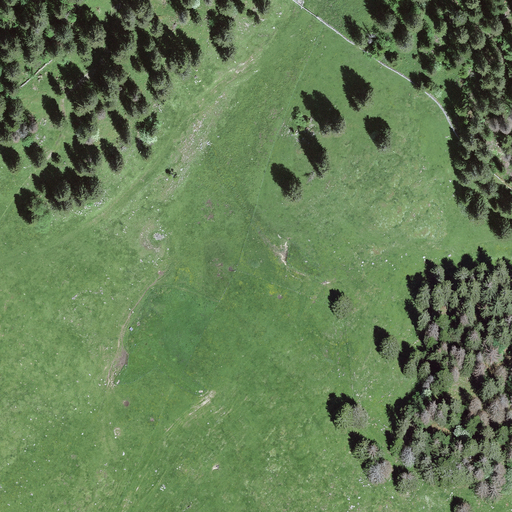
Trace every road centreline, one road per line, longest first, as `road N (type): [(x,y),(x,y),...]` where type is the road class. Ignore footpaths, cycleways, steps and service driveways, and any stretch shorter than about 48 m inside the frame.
road 1 (track): [(0,288),(123,201),(216,87),(314,0)]
road 2 (track): [(0,222),(58,135),(61,82),(116,25),(118,0)]
